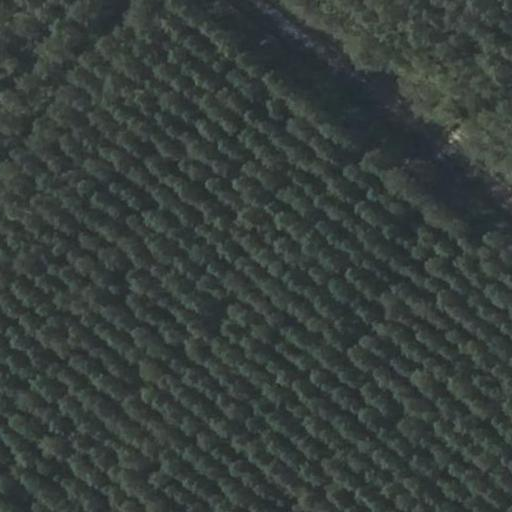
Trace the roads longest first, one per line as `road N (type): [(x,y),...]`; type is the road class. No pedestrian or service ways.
road 1 (track): [(280,0),(511,183)]
road 2 (track): [(0,175),(139,0)]
